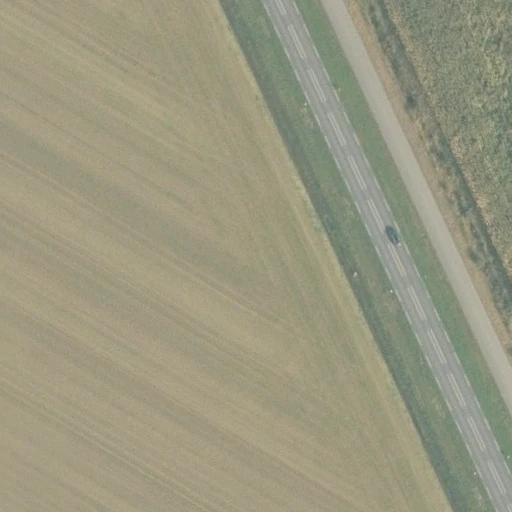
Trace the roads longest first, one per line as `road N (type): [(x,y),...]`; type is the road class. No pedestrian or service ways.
road 1 (primary): [(510,511),(273,0)]
road 2 (unclassified): [(330,0),(511,396)]
